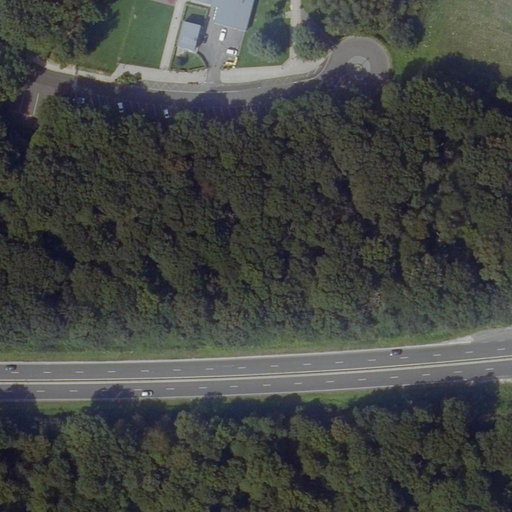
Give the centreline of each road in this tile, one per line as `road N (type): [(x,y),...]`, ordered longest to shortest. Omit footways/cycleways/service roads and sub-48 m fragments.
road 1 (trunk): [(0,393),(267,387),(511,368)]
road 2 (trunk): [(511,348),(264,367),(0,372)]
